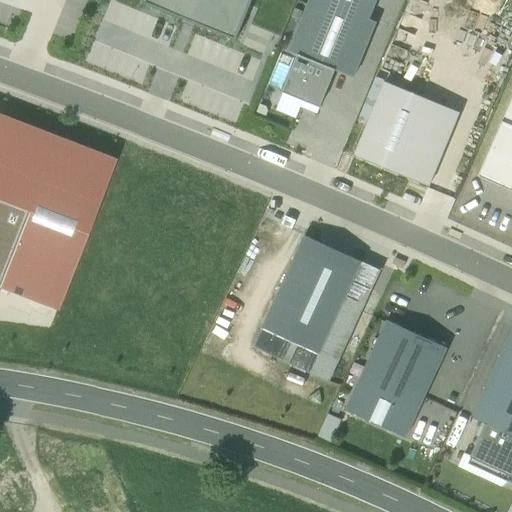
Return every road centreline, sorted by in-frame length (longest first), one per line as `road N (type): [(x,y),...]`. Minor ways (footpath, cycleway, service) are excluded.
road 1 (unclassified): [(0,67),(317,190),(511,278)]
road 2 (tertiary): [(417,511),(182,424),(0,384)]
